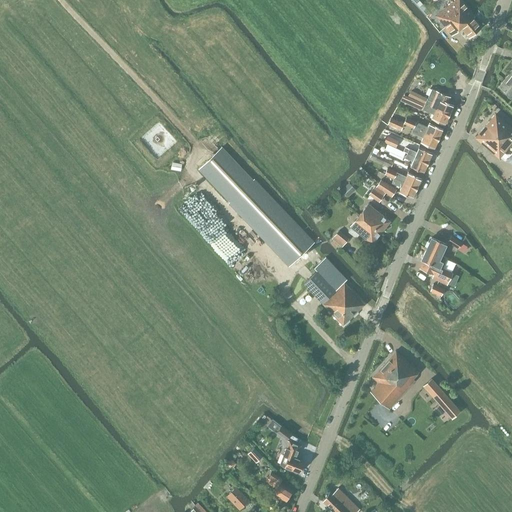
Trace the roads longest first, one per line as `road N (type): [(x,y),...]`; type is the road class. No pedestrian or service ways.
road 1 (tertiary): [(299,511),(507,0)]
road 2 (track): [(61,0),(205,147),(188,168),(284,277),(285,294),(358,365)]
road 3 (track): [(0,156),(295,418),(330,434)]
